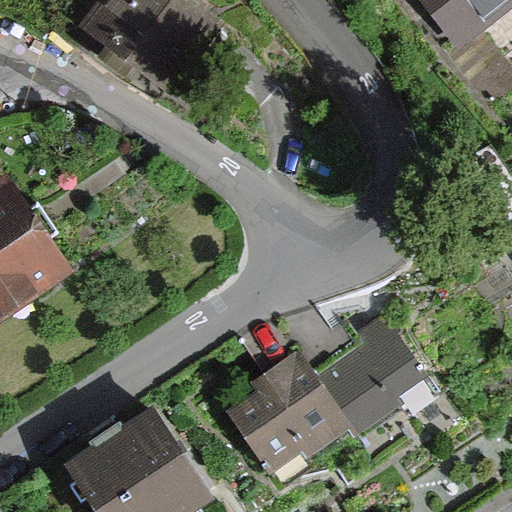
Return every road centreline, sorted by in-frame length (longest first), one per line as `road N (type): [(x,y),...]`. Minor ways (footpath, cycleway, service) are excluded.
road 1 (residential): [(0,466),(299,255)]
road 2 (residential): [(299,255),(350,255),(383,237),(397,177),(392,136),(369,85),(292,0)]
road 3 (residential): [(299,255),(292,232),(265,200),(195,153),(24,66)]
